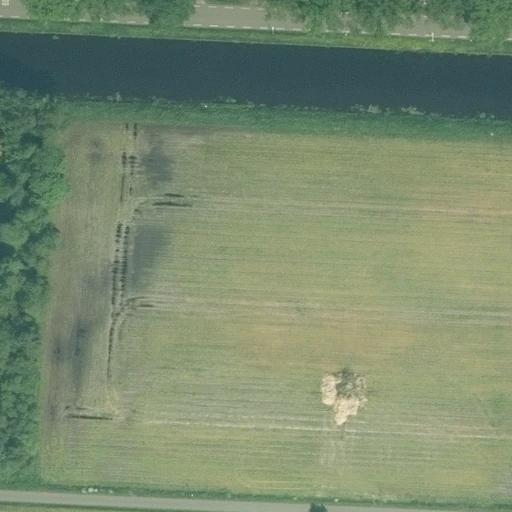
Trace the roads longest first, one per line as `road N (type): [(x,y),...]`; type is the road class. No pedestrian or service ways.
road 1 (tertiary): [(511,31),(0,8)]
road 2 (unclassified): [(363,511),(0,494)]
